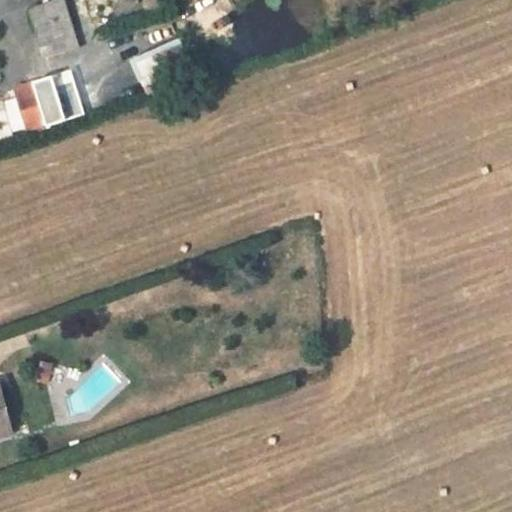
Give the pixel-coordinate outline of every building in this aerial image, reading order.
[(64,0),(32,10),(46,57),(78,48),(64,0)] [(192,77),(179,45),(138,61),(151,93),(192,77)] [(79,110),(65,72),(48,78),(61,117),(79,110)] [(43,123),(61,117),(48,78),(29,84),(43,123)] [(37,383),(47,385),(51,365),(42,363),(37,383)] [(0,437),(14,433),(0,386),(0,437)]
